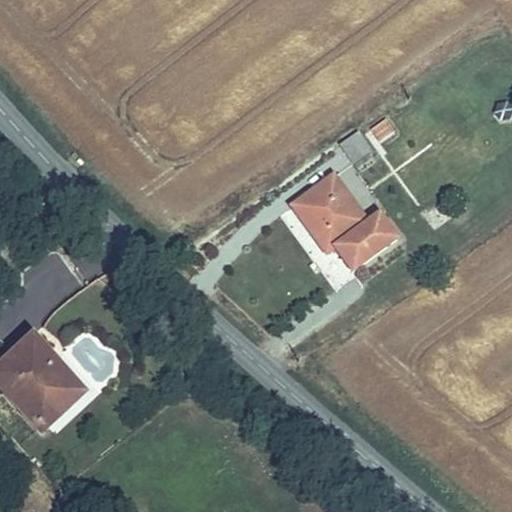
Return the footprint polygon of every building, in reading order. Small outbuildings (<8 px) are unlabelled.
[(387,119),(368,128),(375,144),(394,135),(387,119)] [(354,129),(336,143),(349,162),(368,147),(354,129)] [(334,248),(344,262),(387,231),(376,217),(365,227),(329,179),(289,209),(323,255),(334,248)] [(387,231),(344,262),(348,268),(391,236),(387,231)] [(36,334),(0,364),(0,370),(45,421),(83,387),(36,334)]
